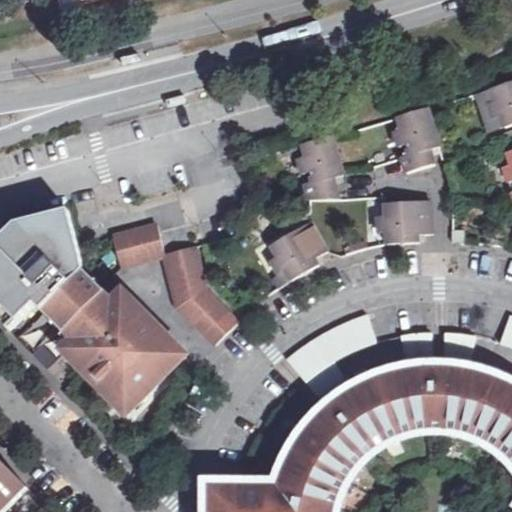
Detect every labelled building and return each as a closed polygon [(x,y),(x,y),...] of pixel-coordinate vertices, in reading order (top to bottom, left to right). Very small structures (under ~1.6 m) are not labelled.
[(142,49),(123,54),(125,62),(144,57),(142,49)] [(511,82),(496,88),(497,92),(500,102),(492,105),(497,120),(505,118),(508,125),(509,128),(511,126),(511,82)] [(500,102),(497,92),(481,97),(492,130),(508,125),(505,118),(497,120),(492,105),(500,102)] [(184,101),(182,95),(162,100),(164,106),(184,101)] [(431,109),(401,117),(404,130),(398,132),(402,148),(409,145),(412,156),(405,158),(409,172),(438,163),(434,149),(440,146),(442,146),(431,109)] [(495,144),(511,138),(511,130),(494,137),(495,144)] [(336,136),(305,145),(308,159),(302,160),(306,175),(313,173),(316,184),(308,186),(312,200),(336,200),(339,198),(339,189),(338,179),(347,177),(345,172),(336,136)] [(433,203),(389,203),(390,217),(382,218),(382,233),(390,233),(391,246),(409,244),(422,243),(422,236),(434,236),(433,203)] [(44,311),(86,268),(80,246),(69,210),(20,223),(0,242),(0,316),(14,331),(39,306),(44,311)] [(329,250),(314,224),(277,246),(282,257),(276,261),(283,275),(289,271),(294,279),(309,271),(323,265),(320,259),(332,251),(329,250)] [(159,226),(115,237),(124,268),(166,258),(181,308),(218,344),(228,333),(239,324),(208,291),(196,248),(168,254),(161,233),(159,226)] [(456,230),(456,243),(468,244),(468,231),(456,230)] [(86,268),(44,311),(76,344),(86,354),(78,362),(120,404),(128,397),(139,408),(182,365),(172,354),(179,347),(137,305),(130,312),(119,301),(86,268)] [(283,275),(278,278),(283,287),(294,279),(289,271),(283,275)] [(130,312),(137,305),(127,294),(119,301),(130,312)] [(290,359),(326,402),(338,393),(351,385),(337,361),(357,350),(381,342),(373,315),(325,335),(290,359)] [(511,317),(508,316),(500,341),(500,343),(511,347),(511,317)] [(337,511),(339,504),(345,490),(337,486),(343,475),(352,463),(360,468),(376,453),(389,445),(400,439),(415,435),(433,432),(433,422),(448,423),(448,432),(463,435),(478,439),(492,446),(502,453),(511,461),(511,388),(503,383),(454,371),(454,364),(473,366),(477,336),(448,333),(447,363),(434,363),(435,333),(405,335),(409,365),(428,363),(428,370),(389,378),(367,387),(348,398),(313,429),(288,468),(282,485),(267,481),(267,488),(241,488),(223,487),(211,501),(210,511),(337,511)] [(86,354),(76,344),(69,352),(78,362),(86,354)] [(172,354),(182,365),(190,357),(179,347),(172,354)] [(128,397),(120,404),(131,415),(139,408),(128,397)] [(0,511),(9,511),(32,490),(0,458),(0,511)] [(343,475),(351,479),(355,472),(360,468),(352,463),(343,475)] [(337,486),(345,490),(349,482),(351,479),(343,475),(337,486)] [(211,501),(223,487),(210,486),(211,501)]
